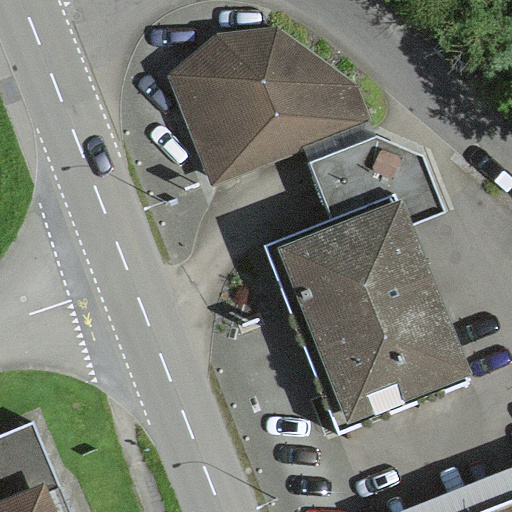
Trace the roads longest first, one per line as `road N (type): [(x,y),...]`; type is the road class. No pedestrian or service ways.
road 1 (primary): [(230,511),(46,44)]
road 2 (residential): [(511,159),(332,0)]
